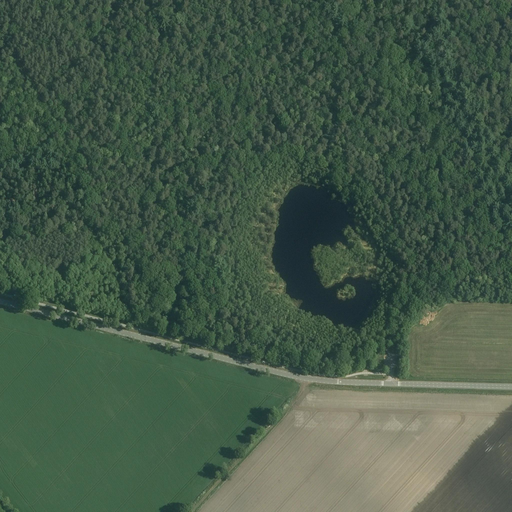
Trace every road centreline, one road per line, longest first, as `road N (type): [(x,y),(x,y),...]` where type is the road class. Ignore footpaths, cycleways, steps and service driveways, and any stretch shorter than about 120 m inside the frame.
road 1 (tertiary): [(511,387),(310,379),(0,300)]
road 2 (track): [(307,378),(190,511)]
road 3 (track): [(307,378),(319,364),(379,337),(423,293)]
